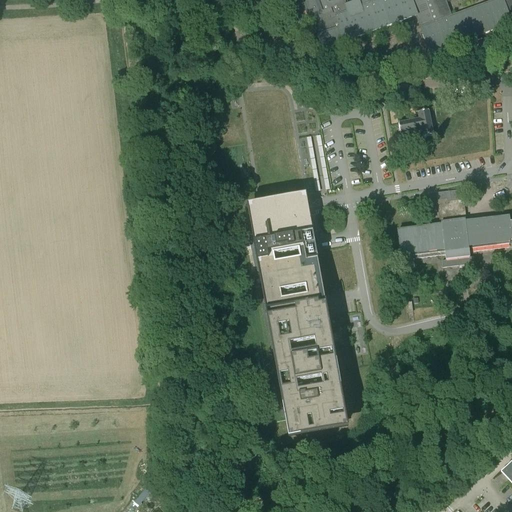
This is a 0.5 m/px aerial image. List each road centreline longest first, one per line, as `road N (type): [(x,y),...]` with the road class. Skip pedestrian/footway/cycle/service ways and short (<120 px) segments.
road 1 (residential): [(504,77),(507,166),(348,198),(369,316),(381,329),(511,307)]
road 2 (residential): [(504,77),(404,83),(308,67),(227,31),(199,0)]
